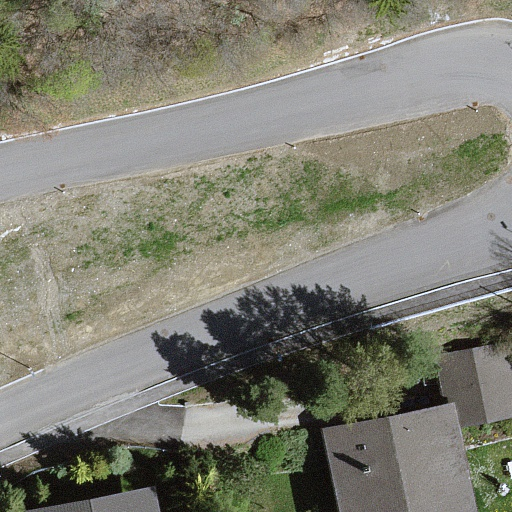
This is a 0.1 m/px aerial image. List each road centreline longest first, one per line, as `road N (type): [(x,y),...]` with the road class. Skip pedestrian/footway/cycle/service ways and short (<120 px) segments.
road 1 (tertiary): [(511,219),(173,347),(0,423)]
road 2 (tertiary): [(0,171),(248,121),(417,76),(511,75)]
